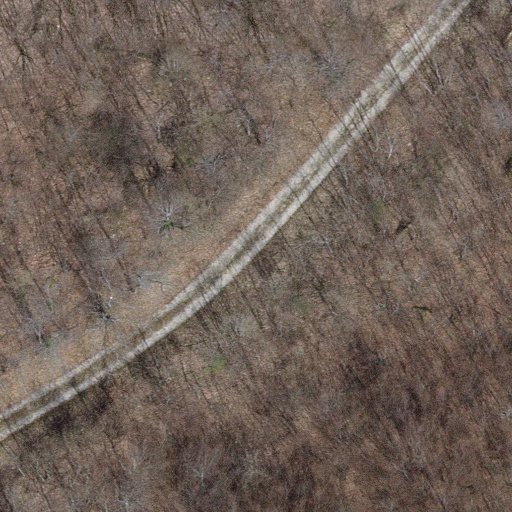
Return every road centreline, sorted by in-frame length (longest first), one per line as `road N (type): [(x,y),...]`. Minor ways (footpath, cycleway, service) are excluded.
road 1 (track): [(447,0),(195,299)]
road 2 (track): [(0,429),(195,299)]
